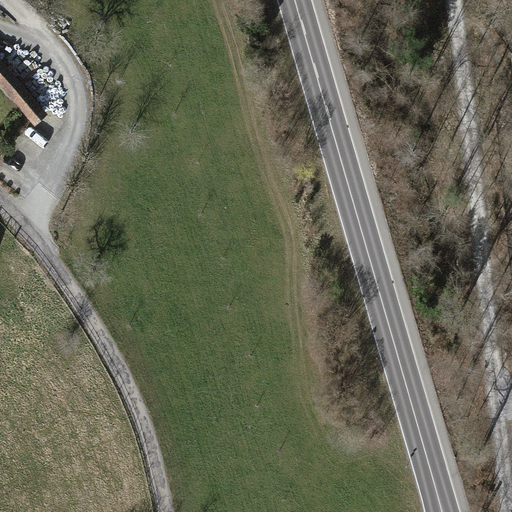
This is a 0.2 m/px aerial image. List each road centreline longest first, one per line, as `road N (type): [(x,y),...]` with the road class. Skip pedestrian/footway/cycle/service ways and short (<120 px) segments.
road 1 (secondary): [(442,511),(294,0)]
road 2 (track): [(455,0),(496,393)]
road 3 (unclassified): [(165,511),(114,360),(49,259),(0,202)]
